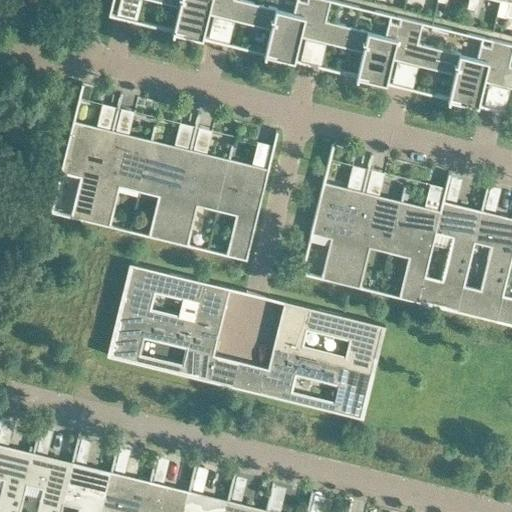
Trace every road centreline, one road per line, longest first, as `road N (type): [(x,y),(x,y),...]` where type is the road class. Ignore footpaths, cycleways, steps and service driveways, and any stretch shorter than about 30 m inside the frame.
road 1 (residential): [(5,397),(475,511)]
road 2 (residential): [(301,111),(95,60),(80,40),(90,0)]
road 3 (residential): [(240,351),(301,111)]
road 4 (residential): [(511,162),(301,111)]
